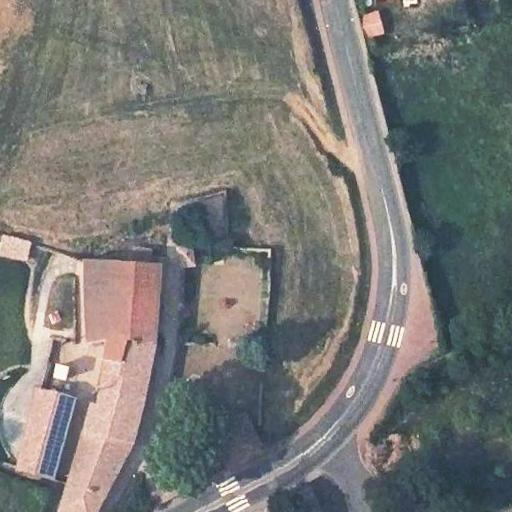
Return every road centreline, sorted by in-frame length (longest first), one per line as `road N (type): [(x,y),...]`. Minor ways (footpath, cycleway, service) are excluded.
road 1 (secondary): [(336,0),(395,233),(398,284),(388,337),(373,376),(334,430),(298,461),(197,511)]
road 2 (track): [(385,185),(332,151),(258,0)]
